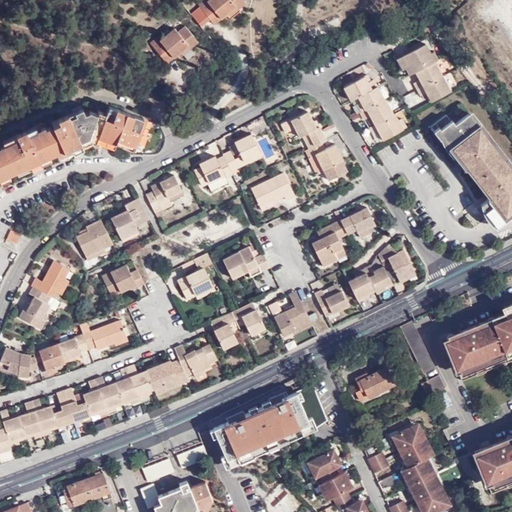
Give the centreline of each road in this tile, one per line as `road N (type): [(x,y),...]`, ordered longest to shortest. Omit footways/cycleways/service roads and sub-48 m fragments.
road 1 (tertiary): [(10,480),(314,352)]
road 2 (residential): [(0,320),(30,255),(64,217),(145,168)]
road 3 (residential): [(152,306),(169,339),(0,401)]
road 4 (residential): [(315,80),(145,168)]
road 5 (residential): [(314,352),(385,511)]
road 6 (residential): [(298,276),(279,233),(380,179)]
road 7 (residential): [(0,207),(77,170),(145,168)]
road 8 (tertiary): [(314,352),(447,283)]
road 9 (residential): [(380,179),(447,283)]
